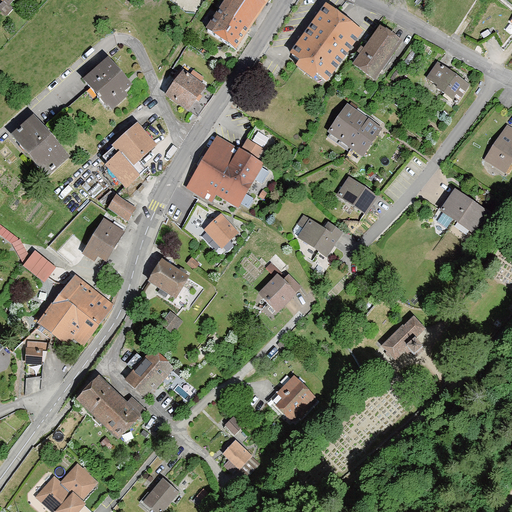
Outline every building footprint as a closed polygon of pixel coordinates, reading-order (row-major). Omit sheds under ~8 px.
[(265,0),(225,0),(204,32),(235,52),(269,2),(265,0)] [(0,12),(6,18),(14,10),(5,1),(0,6),(0,12)] [(325,6),(289,56),(299,63),(295,68),(314,82),(317,77),(327,84),(363,34),(325,6)] [(402,45),(379,28),(353,66),(376,82),(402,45)] [(131,89),(105,60),(81,82),(111,114),(128,99),(124,95),(131,89)] [(471,87),(437,64),(426,81),(460,104),(471,87)] [(181,73),(164,98),(188,114),(205,89),(181,73)] [(383,131),(347,107),(328,135),(364,159),(383,131)] [(31,118),(8,137),(45,181),(68,162),(31,118)] [(511,129),(508,126),(485,163),(506,176),(511,165),(511,129)] [(138,164),(156,148),(138,128),(112,150),(113,151),(103,160),(109,166),(106,169),(125,190),(145,172),(138,164)] [(216,138),(187,189),(213,204),(217,197),(240,210),(265,166),(258,163),(265,151),(247,141),(241,152),(216,138)] [(380,199),(349,178),(339,193),(343,196),(341,200),(367,218),(380,199)] [(489,213),(454,192),(440,214),(474,236),(489,213)] [(115,198),(107,211),(127,223),(135,210),(115,198)] [(221,216),(204,231),(221,251),(239,236),(221,216)] [(323,230),(303,217),(296,226),(303,230),(296,240),(327,260),(344,236),(327,225),(323,230)] [(123,234),(102,221),(81,256),(94,263),(96,259),(105,264),(123,234)] [(20,241),(0,226),(0,237),(11,246),(25,267),(23,268),(44,283),(55,270),(35,254),(31,260),(20,241)] [(160,261),(147,283),(176,301),(190,279),(160,261)] [(276,276),(258,296),(280,315),(303,289),(288,277),(283,283),(276,276)] [(74,278),(36,326),(65,349),(73,340),(81,347),(112,308),(74,278)] [(183,323),(171,313),(161,325),(174,335),(183,323)] [(413,318),(381,349),(395,362),(407,350),(415,358),(423,349),(416,342),(426,332),(413,318)] [(49,344),(27,343),(27,351),(24,351),(24,367),(43,367),(43,351),(47,351),(49,344)] [(144,360),(138,355),(126,368),(132,374),(126,381),(147,400),(175,369),(154,349),(144,360)] [(101,375),(78,399),(121,442),(149,413),(134,398),(129,403),(101,375)] [(293,378),(270,403),(293,425),(317,399),(293,378)] [(235,443),(223,457),(239,471),(251,458),(235,443)] [(55,477),(35,498),(50,511),(82,511),(88,506),(83,501),(99,485),(89,475),(93,472),(86,466),(83,469),(78,465),(62,483),(55,477)] [(163,481),(143,504),(152,511),(165,511),(180,495),(163,481)]
